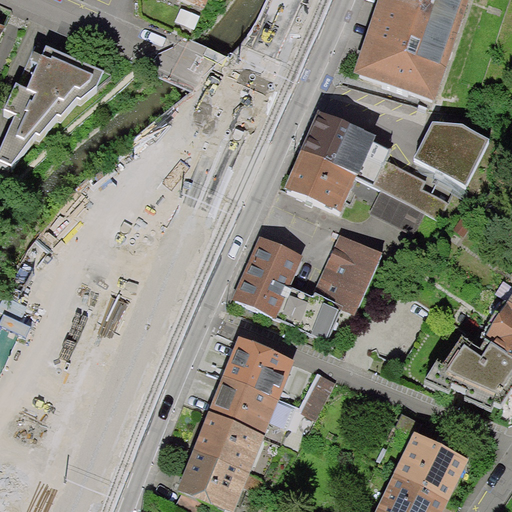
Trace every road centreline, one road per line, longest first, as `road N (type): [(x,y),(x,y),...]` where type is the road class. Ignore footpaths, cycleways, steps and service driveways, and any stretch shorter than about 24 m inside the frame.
road 1 (residential): [(511,444),(198,311)]
road 2 (secondary): [(329,0),(198,311)]
road 3 (secondary): [(198,311),(119,511)]
road 4 (residential): [(31,0),(169,62)]
